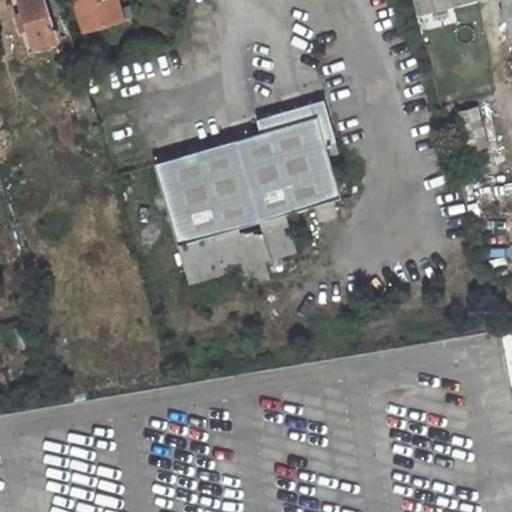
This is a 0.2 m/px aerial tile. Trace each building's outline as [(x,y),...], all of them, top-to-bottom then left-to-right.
[(43,0),(20,0),(23,10),(29,28),(34,43),(55,37),(48,15),(43,0)] [(43,0),(48,15),(63,11),(59,0),(43,0)] [(116,0),(74,0),(81,25),(120,13),(116,0)] [(23,10),(16,13),(21,30),(29,28),(23,10)] [(75,54),(62,58),(80,113),(92,109),(75,54)] [(260,130),(155,159),(189,276),(294,248),(284,209),(337,195),(326,154),(338,151),(323,98),(255,116),(260,130)]
